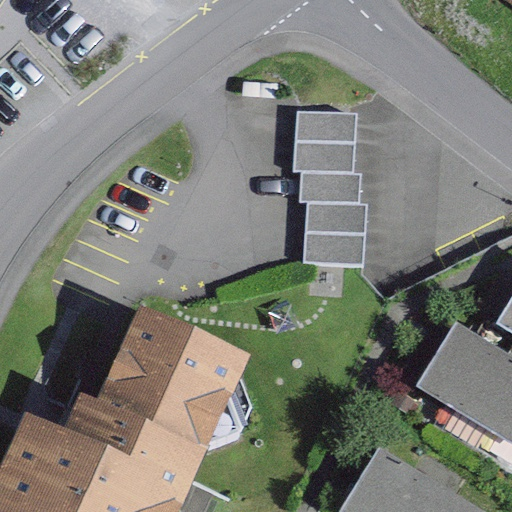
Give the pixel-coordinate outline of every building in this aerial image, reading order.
[(511,0),(497,0),(511,11),(511,0)] [(361,174),(353,174),(356,114),(297,111),(294,171),(301,171),(300,202),(307,202),(305,263),(364,266),(367,205),(360,204),(361,174)] [(511,295),(497,320),(511,329),(511,295)] [(181,511),(180,510),(213,438),(240,428),(230,400),(251,354),(139,304),(96,397),(80,390),(63,427),(25,411),(0,466),(0,511),(181,511)] [(511,354),(456,321),(417,386),(511,443),(511,354)] [(487,511),(488,511),(380,445),(340,510),(343,511),(487,511)]
